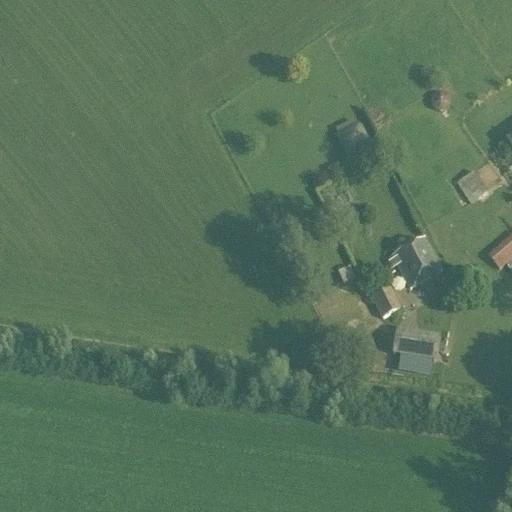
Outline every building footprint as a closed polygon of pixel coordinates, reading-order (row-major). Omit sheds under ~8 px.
[(357,127),(354,122),(337,130),(340,136),(337,138),(347,158),(368,148),(358,127),(357,127)] [(470,205),(487,195),(474,173),(457,184),(470,205)] [(511,260),(511,236),(488,258),(499,271),(505,267),(506,266),(511,260)] [(444,273),(426,242),(392,261),(394,263),(389,265),(393,272),(398,269),(411,291),(444,273)] [(401,311),(391,290),(369,301),(372,307),(375,306),(382,321),(401,311)] [(436,364),(440,338),(397,331),(392,357),(436,364)]
